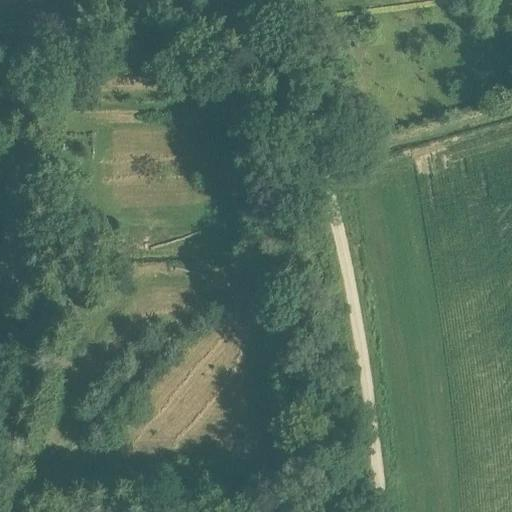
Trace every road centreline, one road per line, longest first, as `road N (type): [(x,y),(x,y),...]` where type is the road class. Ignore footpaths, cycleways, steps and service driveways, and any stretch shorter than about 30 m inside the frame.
road 1 (track): [(380,511),(353,307),(317,163)]
road 2 (track): [(0,30),(288,15)]
road 3 (track): [(317,163),(285,0)]
